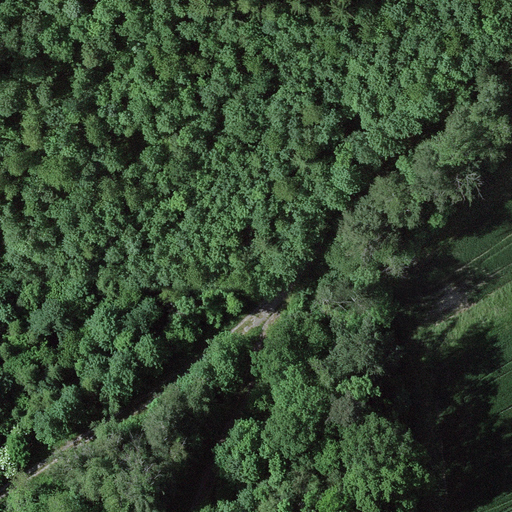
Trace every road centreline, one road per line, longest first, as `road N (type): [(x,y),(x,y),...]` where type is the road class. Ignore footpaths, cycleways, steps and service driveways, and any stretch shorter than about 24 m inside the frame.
road 1 (track): [(0,487),(297,283),(385,149),(511,32)]
road 2 (track): [(307,19),(0,220)]
road 3 (track): [(276,299),(194,511)]
